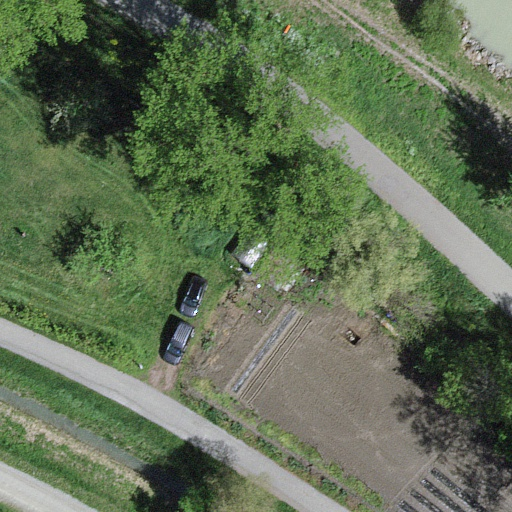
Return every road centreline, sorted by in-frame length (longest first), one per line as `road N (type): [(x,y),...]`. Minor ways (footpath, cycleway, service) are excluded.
road 1 (track): [(128,0),(288,82),(511,293)]
road 2 (track): [(303,511),(149,408),(0,342)]
